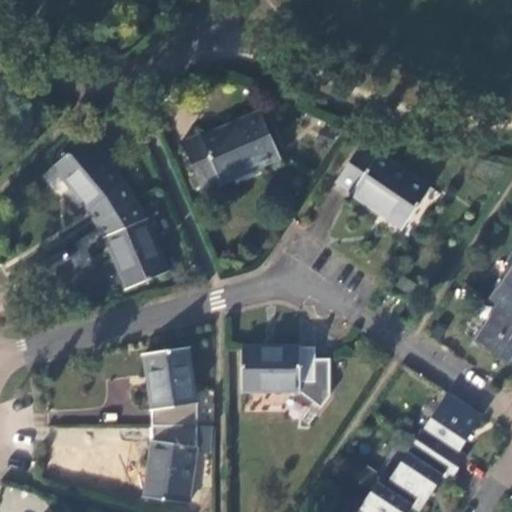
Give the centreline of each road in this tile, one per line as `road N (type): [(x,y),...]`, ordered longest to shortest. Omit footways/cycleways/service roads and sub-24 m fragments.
road 1 (residential): [(0,358),(292,278),(511,417)]
road 2 (residential): [(0,29),(82,96),(210,37)]
